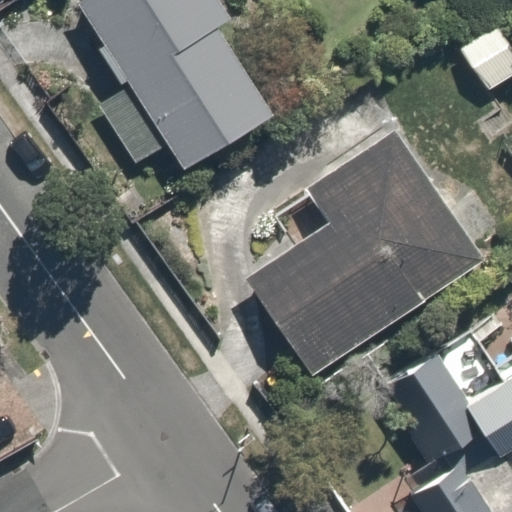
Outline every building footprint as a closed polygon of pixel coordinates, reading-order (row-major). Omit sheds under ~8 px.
[(142,90),(106,113),(142,169),(178,146),(201,182),(295,122),(244,42),(262,30),(242,0),(125,0),(96,18),(142,90)] [(511,4),(509,0),(505,0),(453,32),(494,99),(511,87),(511,4)] [(500,273),(424,141),(322,200),(344,237),(261,285),(315,379),(500,273)] [(511,386),(491,399),(471,364),(397,405),(436,474),(502,436),(511,453),(511,386)] [(511,511),(511,501),(496,472),(428,508),(430,511),(511,511)]
